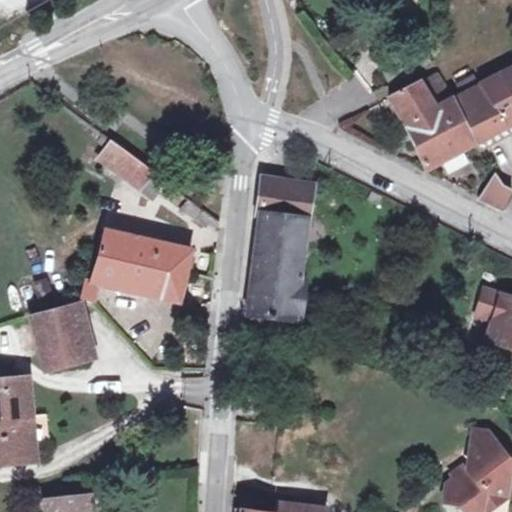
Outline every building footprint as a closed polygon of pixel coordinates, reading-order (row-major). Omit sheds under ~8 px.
[(22,34),(35,26),(30,18),(17,26),(22,34)] [(405,63),(384,73),(389,85),(410,75),(405,63)] [(511,67),(454,99),(475,144),(511,124),(511,67)] [(437,74),(389,99),(406,127),(427,170),(475,144),(454,99),(437,107),(433,101),(448,93),(437,74)] [(511,124),(475,144),(480,153),(511,136),(511,124)] [(108,148),(113,142),(103,135),(98,142),(108,148)] [(153,172),(113,142),(108,148),(99,160),(152,198),(165,181),(153,172)] [(492,171),(487,162),(480,167),(486,176),(492,171)] [(259,216),(246,315),(262,317),(262,319),(279,321),(279,319),(303,322),(307,280),(299,280),(314,186),(262,178),(257,216),(259,216)] [(497,178),(479,198),(503,210),(511,191),(511,190),(503,186),(497,178)] [(212,216),(189,199),(180,211),(205,226),(212,216)] [(219,233),(220,223),(212,216),(205,226),(219,233)] [(187,273),(192,251),(106,232),(98,257),(187,273)] [(180,302),(187,273),(98,257),(91,281),(87,280),(82,300),(96,303),(101,285),(180,302)] [(56,305),(48,279),(34,283),(42,309),(56,305)] [(511,297),(486,289),(477,316),(495,322),(489,342),(511,348),(511,297)] [(89,360),(75,306),(31,318),(45,372),(89,360)] [(0,461),(35,459),(31,416),(28,379),(0,381),(0,461)] [(475,431),(473,445),(489,433),(475,431)] [(448,486),(446,504),(464,506),(468,511),(488,511),(490,497),(509,499),(511,476),(511,463),(489,433),(473,445),(469,471),(448,486)] [(275,511),(276,501),(242,496),(240,511),(275,511)] [(90,511),(89,497),(45,502),(46,511),(90,511)]
